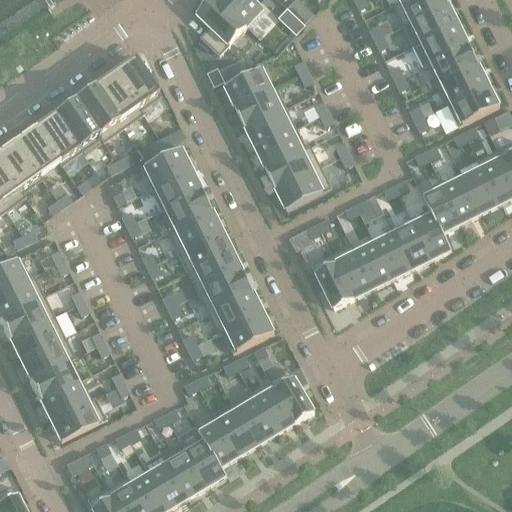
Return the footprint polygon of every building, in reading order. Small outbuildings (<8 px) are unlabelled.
[(247,32),(214,0),(197,18),(210,31),(201,41),(221,60),(247,32)] [(265,14),(250,0),(214,0),(247,32),(265,14)] [(363,0),(362,0),(355,4),(360,15),(369,10),(363,0)] [(412,26),(449,8),(444,0),(413,0),(402,6),(393,10),(404,30),(412,26)] [(422,47),(459,29),(449,8),(412,26),(422,47)] [(306,30),(288,12),(279,22),(297,39),(306,30)] [(424,71),(469,49),(459,29),(422,47),(414,51),(424,71)] [(375,45),(384,40),(379,30),(370,34),(375,45)] [(389,51),(384,40),(375,45),(380,56),(389,51)] [(479,69),(469,49),(424,71),(424,72),(429,70),(438,90),(479,69)] [(133,62),(113,76),(143,119),(144,119),(141,115),(161,101),(133,62)] [(309,76),(304,65),(295,70),(300,80),(309,76)] [(489,90),(479,69),(438,90),(448,110),(489,90)] [(395,86),(404,81),(399,70),(390,75),(395,86)] [(218,72),(208,77),(215,91),(225,86),(218,72)] [(273,94),(262,73),(225,91),(236,112),(273,94)] [(113,76),(93,90),(123,133),(143,119),(113,76)] [(300,80),(306,91),(314,87),(309,76),(300,80)] [(404,81),(395,86),(401,96),(410,92),(404,81)] [(93,90),(73,104),(104,147),(123,133),(93,90)] [(500,111),(489,90),(448,110),(459,131),(500,111)] [(287,112),(277,92),(273,94),(236,112),(246,133),(287,112)] [(73,104),(54,117),(81,157),(100,144),(103,148),(104,147),(73,104)] [(315,110),(320,121),(329,117),(324,106),(315,110)] [(419,111),(410,116),(416,126),(424,122),(419,111)] [(297,133),(287,112),(246,133),(256,153),(297,133)] [(54,117),(34,131),(62,170),(81,157),(54,117)] [(329,117),(320,121),(326,132),(335,127),(329,117)] [(424,122),(416,126),(421,137),(430,133),(424,122)] [(499,131),(495,122),(484,127),(488,136),(499,131)] [(34,131),(14,145),(42,184),(44,183),(41,179),(58,167),(61,171),(62,170),(34,131)] [(465,137),(469,146),(480,140),(475,131),(465,137)] [(267,173),(312,151),(311,150),(307,152),(297,133),(256,153),(267,173)] [(465,137),(454,142),(458,151),(469,146),(465,137)] [(171,139),(160,144),(165,153),(175,147),(171,139)] [(160,144),(150,149),(154,158),(165,153),(160,144)] [(14,145),(0,155),(0,166),(25,202),(26,201),(23,197),(42,184),(14,145)] [(341,162),(350,158),(344,147),(335,151),(341,162)] [(511,147),(503,152),(498,155),(511,183),(511,147)] [(277,194),(322,171),(312,151),(267,173),(277,194)] [(430,165),(441,160),(437,151),(426,156),(430,165)] [(182,152),(142,172),(152,194),(193,174),(182,152)] [(511,183),(498,155),(478,164),(483,173),(501,210),(511,204),(511,183)] [(426,156),(415,161),(420,170),(430,165),(426,156)] [(341,162),(346,173),(355,168),(350,158),(341,162)] [(127,160),(117,166),(121,174),(132,169),(127,160)] [(0,166),(0,208),(5,216),(25,202),(0,166)] [(117,166),(106,171),(111,180),(121,174),(117,166)] [(287,215),(332,193),(322,171),(277,194),(287,215)] [(483,173),(463,182),(481,219),(501,210),(483,173)] [(193,174),(152,194),(162,214),(203,194),(193,174)] [(463,182),(461,178),(442,188),(462,229),(481,219),(463,182)] [(82,199),(92,192),(86,184),(76,191),(82,199)] [(399,199),(410,194),(406,185),(395,190),(399,199)] [(462,229),(442,188),(422,197),(451,255),(452,255),(444,238),(462,229)] [(399,199),(395,190),(384,196),(388,204),(399,199)] [(203,194),(162,214),(172,234),(168,236),(168,237),(213,214),(203,194)] [(121,196),(112,200),(118,211),(127,207),(121,196)] [(451,255),(422,197),(421,198),(430,215),(412,224),(432,265),(451,255)] [(66,198),(57,205),(60,210),(62,213),(72,206),(66,198)] [(361,218),(371,213),(367,204),(356,209),(361,218)] [(57,205),(47,212),(52,220),(62,213),(60,210),(57,205)] [(356,209),(345,215),(350,224),(361,218),(356,209)] [(213,214),(168,237),(178,257),(223,235),(213,214)] [(131,216),(122,221),(128,231),(137,227),(131,216)] [(317,229),(322,238),(333,232),(328,223),(317,229)] [(432,265),(412,224),(392,234),(394,238),(413,275),(432,265)] [(137,227),(128,231),(133,242),(142,238),(137,227)] [(322,238),(317,229),(307,234),(311,243),(322,238)] [(33,235),(23,240),(27,249),(38,244),(33,235)] [(223,235),(178,257),(188,278),(233,255),(223,235)] [(393,284),(413,275),(394,238),(375,248),(393,284)] [(23,240),(12,246),(16,254),(27,249),(23,240)] [(374,294),(393,284),(375,248),(356,257),(374,294)] [(356,257),(351,249),(332,258),(355,304),(374,294),(356,257)] [(59,255),(50,259),(55,270),(64,265),(59,255)] [(233,255),(188,278),(198,298),(244,276),(233,255)] [(152,257),(143,261),(148,272),(157,268),(152,257)] [(355,304),(332,258),(324,262),(312,268),(335,314),(355,304)] [(19,261),(0,270),(0,297),(34,280),(34,279),(30,282),(19,261)] [(64,265),(55,270),(61,280),(69,276),(64,265)] [(157,268),(148,272),(154,283),(162,279),(157,268)] [(244,276),(198,298),(208,319),(254,296),(244,275),(244,276)] [(34,280),(0,297),(0,322),(44,301),(34,280)] [(79,296),(70,300),(76,311),(84,306),(79,296)] [(254,296),(208,319),(218,339),(264,317),(254,296)] [(172,298),(163,302),(168,313),(177,309),(172,298)] [(44,301),(0,322),(0,324),(9,344),(54,321),(44,301)] [(84,306),(76,311),(81,321),(90,317),(84,306)] [(174,324),(183,319),(177,309),(168,313),(174,324)] [(264,317),(218,339),(219,340),(224,338),(234,358),(275,338),(264,317)] [(54,321),(9,344),(20,364),(65,342),(54,321)] [(99,336),(91,341),(96,351),(105,347),(99,336)] [(189,354),(198,349),(192,339),(183,343),(189,354)] [(65,342),(20,364),(30,384),(75,362),(65,342)] [(105,347),(96,351),(101,362),(110,358),(105,347)] [(194,365),(203,360),(198,349),(189,354),(194,365)] [(269,360),(265,351),(254,356),(258,365),(269,360)] [(239,375),(250,370),(245,361),(235,366),(239,375)] [(30,384),(29,385),(39,405),(40,405),(81,385),(71,365),(75,363),(75,362),(30,384)] [(235,366),(224,371),(228,380),(239,375),(235,366)] [(289,373),(270,385),(296,428),(315,417),(289,373)] [(120,377),(111,381),(116,392),(125,388),(120,377)] [(200,394),(211,389),(206,380),(196,385),(200,394)] [(81,385),(40,405),(50,425),(95,403),(95,402),(90,404),(81,385)] [(196,385),(185,391),(189,400),(200,394),(196,385)] [(273,394),(256,404),(277,439),(296,428),(270,385),(268,386),(273,394)] [(125,388),(116,392),(122,403),(130,398),(125,388)] [(95,403),(50,425),(61,447),(106,424),(95,403)] [(256,404),(238,415),(259,450),(277,439),(256,404)] [(170,428),(181,423),(176,414),(166,419),(170,428)] [(238,415),(219,426),(240,461),(259,450),(238,415)] [(166,419),(155,424),(159,433),(170,428),(166,419)] [(219,426),(199,438),(202,442),(205,446),(206,446),(222,472),(240,461),(219,426)] [(138,433),(127,438),(131,447),(142,442),(138,433)] [(127,438),(116,444),(120,453),(131,447),(127,438)] [(202,442),(185,453),(208,492),(227,480),(222,472),(206,446),(205,446),(202,442)] [(181,446),(162,457),(189,503),(208,492),(185,453),(181,446)] [(101,462),(112,457),(107,448),(97,453),(101,462)] [(94,469),(88,457),(66,469),(72,481),(94,469)] [(162,457),(144,468),(147,474),(169,511),(174,511),(189,503),(162,457)] [(127,481),(126,481),(144,511),(169,511),(147,474),(130,485),(127,481)] [(144,511),(126,481),(108,493),(119,511),(144,511)] [(22,511),(11,490),(0,495),(0,511),(22,511)] [(119,511),(108,493),(88,504),(93,511),(119,511)]
